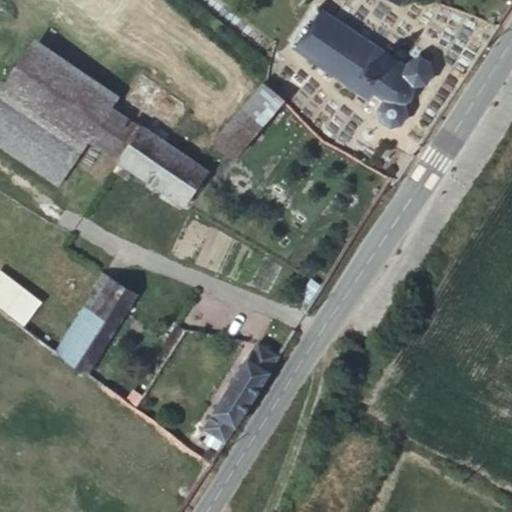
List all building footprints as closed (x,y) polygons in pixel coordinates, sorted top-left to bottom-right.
[(379,90),(390,99),(384,114),(386,123),(394,130),(404,131),(413,126),(417,115),(415,109),(422,96),(433,91),(437,80),(436,72),(431,65),(421,63),(412,66),(407,72),(401,68),(406,60),(323,4),(297,42),(375,94),(379,90)] [(0,35),(9,24),(0,17),(0,35)] [(34,42),(9,24),(0,35),(0,45),(22,61),(34,42)] [(91,135),(123,158),(145,123),(82,76),(34,42),(22,61),(0,94),(0,136),(61,178),(91,135)] [(241,159),(293,100),(271,82),(269,80),(219,140),(241,159)] [(148,121),(145,123),(123,158),(194,208),(219,170),(148,121)] [(60,345),(97,372),(152,293),(115,269),(60,345)] [(0,299),(22,316),(31,302),(0,279),(0,299)] [(286,369),(254,349),(198,434),(232,455),(286,369)]
